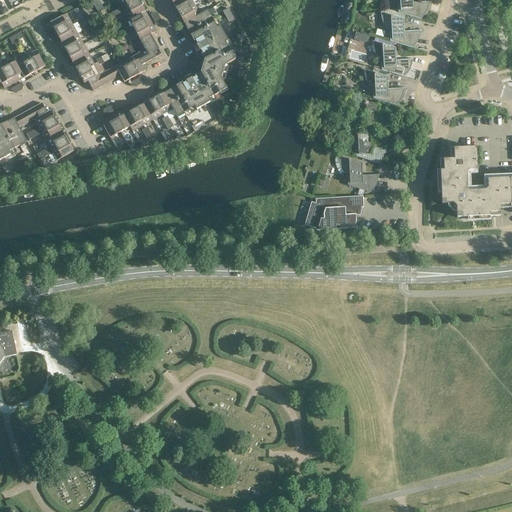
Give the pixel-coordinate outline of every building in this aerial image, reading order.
[(140,2),(138,0),(119,0),(118,1),(123,11),(140,2)] [(195,5),(191,0),(179,0),(173,4),(178,14),(195,5)] [(145,12),(140,2),(123,11),(129,21),(145,12)] [(412,3),(401,4),(398,4),(398,13),(405,15),(421,20),(421,19),(424,15),(427,11),(430,3),(430,2),(412,3)] [(200,15),(195,5),(178,14),(184,24),(200,15)] [(231,14),(228,9),(223,12),(226,18),(231,14)] [(383,9),(381,13),(404,20),(405,15),(398,13),(383,9)] [(119,10),(114,13),(117,18),(122,15),(119,10)] [(207,11),(200,15),(184,24),(194,42),(198,40),(200,44),(194,47),(197,53),(203,50),(205,53),(201,55),(204,60),(204,62),(203,67),(223,73),(225,67),(235,61),(226,44),(229,42),(228,41),(227,39),(224,34),(220,27),(217,28),(207,11)] [(151,22),(145,12),(129,21),(135,31),(151,22)] [(117,18),(114,13),(108,16),(111,21),(117,18)] [(392,29),(392,33),(404,32),(403,28),(404,28),(404,20),(381,13),(380,13),(380,14),(381,19),(383,24),(386,29),(385,29),(392,29)] [(72,24),(66,14),(50,23),(56,33),(72,24)] [(234,20),(231,14),(226,18),(229,23),(234,20)] [(156,33),(151,22),(135,31),(140,42),(151,36),(156,33)] [(78,35),(72,24),(56,33),(61,44),(78,35)] [(103,34),(100,28),(94,32),(97,37),(103,34)] [(404,32),(392,33),(389,33),(390,42),(413,49),(413,48),(412,48),(416,44),(419,40),(421,31),(422,31),(404,32)] [(23,39),(20,33),(14,36),(18,42),(23,39)] [(242,33),(236,37),(239,42),(245,39),(242,33)] [(356,33),(354,40),(365,43),(367,36),(356,33)] [(106,39),(103,34),(97,37),(100,43),(106,39)] [(83,45),(78,35),(61,44),(67,54),(83,45)] [(18,42),(14,36),(9,39),(12,45),(18,42)] [(161,55),(151,36),(140,42),(145,50),(136,55),(142,66),(161,55)] [(384,58),(384,61),(395,61),(395,57),(396,57),(395,49),(372,42),(373,48),(375,53),(377,58),(384,58)] [(89,55),(83,45),(67,54),(73,64),(89,55)] [(45,67),(36,51),(26,56),(35,72),(45,67)] [(107,54),(101,57),(104,63),(110,60),(108,56),(107,54)] [(95,65),(89,55),(73,64),(78,74),(95,65)] [(142,66),(136,55),(126,61),(134,77),(145,72),(142,66)] [(35,72),(26,56),(16,62),(25,78),(35,72)] [(104,63),(101,57),(96,60),(99,66),(104,63)] [(395,61),(384,61),(381,62),(381,71),(404,78),(405,77),(404,77),(408,73),(410,69),(413,60),(395,61)] [(134,77),(126,61),(115,67),(120,76),(124,83),(129,80),(134,77)] [(25,78),(16,62),(6,67),(15,84),(25,78)] [(100,75),(95,65),(78,74),(84,84),(88,82),(93,79),(99,76),(100,75)] [(15,84),(6,67),(0,70),(0,81),(1,84),(5,89),(15,84)] [(120,76),(115,67),(110,70),(115,79),(120,76)] [(223,73),(203,67),(201,74),(200,73),(196,76),(198,79),(193,82),(190,76),(185,79),(188,85),(184,87),(182,83),(164,94),(173,110),(177,117),(194,108),(196,111),(208,104),(210,103),(209,100),(227,90),(222,80),(221,79),(223,73)] [(115,79),(110,70),(104,73),(109,82),(115,79)] [(375,87),(375,90),(387,89),(387,86),(387,77),(363,70),(363,71),(364,71),(364,77),(366,82),(369,86),(368,86),(368,87),(375,87)] [(109,82),(104,73),(100,75),(99,76),(104,86),(109,82)] [(104,86),(99,76),(93,79),(98,89),(104,86)] [(98,89),(93,79),(88,82),(93,92),(98,89)] [(387,89),(375,90),(372,90),(373,100),(396,106),(399,102),(402,97),(404,89),(405,89),(405,88),(387,89)] [(173,110),(164,94),(154,99),(163,115),(173,110)] [(163,115),(154,99),(144,105),(152,121),(163,115)] [(367,115),(367,119),(378,118),(378,115),(379,115),(378,106),(355,99),(355,100),(356,105),(358,110),(360,115),(360,116),(367,115)] [(47,113),(42,103),(36,106),(42,116),(47,113)] [(152,121),(144,105),(134,110),(142,127),(152,121)] [(42,116),(36,106),(31,109),(37,119),(42,116)] [(37,119),(31,109),(25,112),(31,122),(34,120),(37,119)] [(142,127),(134,110),(123,116),(130,127),(132,132),(142,127)] [(222,110),(216,113),(219,119),(225,116),(222,110)] [(56,122),(51,111),(47,113),(42,116),(37,119),(34,120),(40,131),(56,122)] [(121,111),(111,117),(120,133),(130,127),(123,116),(121,111)] [(31,122),(25,112),(20,115),(25,125),(31,122)] [(25,125),(20,115),(14,118),(20,129),(25,125)] [(162,119),(165,125),(170,122),(167,116),(162,119)] [(120,133),(111,117),(101,122),(110,138),(120,133)] [(378,118),(367,119),(364,119),(365,128),(388,135),(387,135),(391,131),(394,126),(396,118),(397,118),(397,117),(378,118)] [(20,129),(14,118),(0,126),(0,161),(4,159),(11,155),(10,152),(27,142),(20,129)] [(202,121),(197,124),(200,130),(206,126),(202,121)] [(62,132),(56,122),(40,131),(46,141),(62,132)] [(173,127),(170,122),(165,125),(168,130),(173,127)] [(200,130),(197,124),(191,127),(194,133),(200,130)] [(142,131),(145,136),(150,133),(147,127),(142,131)] [(358,144),(359,148),(370,147),(370,144),(371,143),(370,135),(347,128),(346,129),(347,129),(348,134),(349,139),(352,144),(351,144),(351,145),(358,144)] [(37,129),(31,132),(34,137),(40,134),(37,129)] [(34,137),(31,132),(26,135),(29,140),(34,137)] [(68,142),(62,132),(46,141),(51,151),(68,142)] [(153,138),(150,133),(145,136),(148,141),(153,138)] [(73,152),(68,142),(51,151),(57,161),(73,152)] [(370,147),(359,148),(356,148),(356,157),(379,164),(379,163),(382,159),(385,155),(388,147),(388,146),(370,147)] [(511,175),(484,176),(484,187),(471,188),(470,176),(472,174),(477,174),(477,170),(476,148),(454,149),(454,155),(449,160),(440,161),(442,204),(448,204),(456,211),(457,218),(500,216),(500,209),(504,205),(511,204),(511,175)] [(48,149),(42,152),(45,157),(51,154),(48,149)] [(45,157),(42,152),(37,155),(40,160),(45,157)] [(26,157),(20,160),(23,165),(29,162),(26,157)] [(343,173),(345,173),(350,173),(350,177),(362,176),(361,172),(362,172),(362,164),(338,157),(339,158),(339,163),(341,168),(344,173),(343,173)] [(23,165),(20,160),(15,163),(18,168),(23,165)] [(380,175),(362,176),(350,177),(347,177),(348,186),(359,189),(364,191),(371,193),(371,192),(370,192),(374,188),(377,184),(379,175),(380,175)] [(315,231),(356,228),(356,216),(358,216),(360,208),(363,208),(363,197),(362,197),(357,197),(334,198),(315,200),(316,204),(313,203),(306,226),(315,229),(315,231)] [(1,333),(0,327),(0,363),(5,357),(16,355),(12,331),(1,333)]
